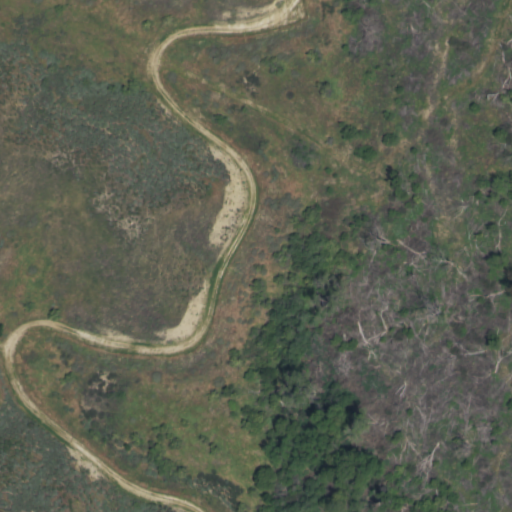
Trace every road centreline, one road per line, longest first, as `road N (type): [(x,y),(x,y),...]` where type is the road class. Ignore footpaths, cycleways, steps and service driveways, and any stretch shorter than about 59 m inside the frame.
road 1 (track): [(123,505),(19,417),(5,377),(17,338),(58,329),(174,366),(203,335),(247,219),(247,177),(217,140),(177,115),(151,72),(162,48),(182,39),(303,17),(313,0)]
road 2 (track): [(154,65),(303,131),(343,162),(388,157),(411,139),(435,101)]
